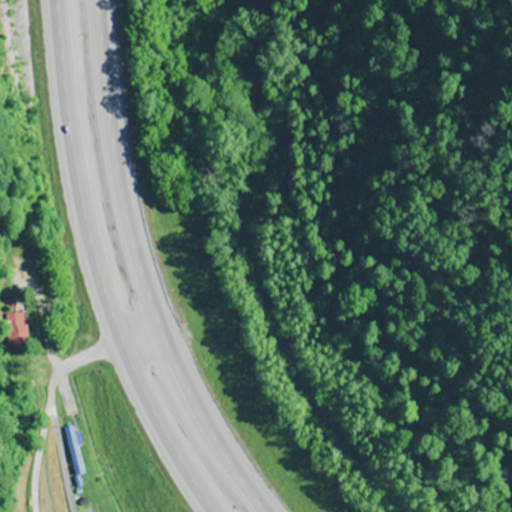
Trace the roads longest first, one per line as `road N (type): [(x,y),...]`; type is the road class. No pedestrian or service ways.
road 1 (trunk): [(52,0),(70,154),(105,302),(144,398),(209,511)]
road 2 (trunk): [(251,511),(190,404),(138,269),(109,141),(94,0)]
